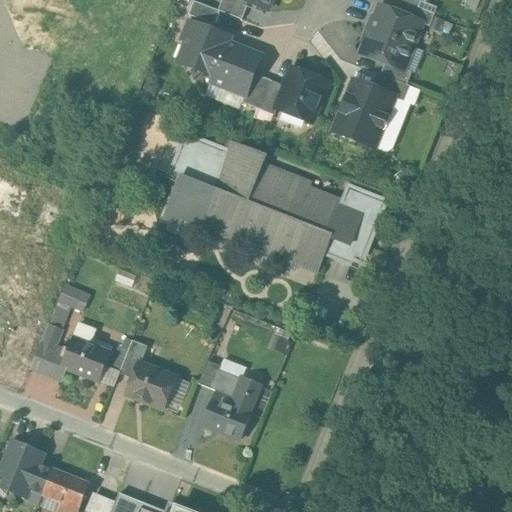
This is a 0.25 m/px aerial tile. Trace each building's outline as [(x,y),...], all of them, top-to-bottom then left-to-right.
[(249,4),(238,0),(222,0),(218,11),(220,12),(242,21),(249,4)] [(238,0),(249,4),(268,12),(272,0),(238,0)] [(396,0),(409,5),(418,9),(421,0),(396,0)] [(218,11),(194,2),(189,16),(215,26),(220,12),(218,11)] [(418,9),(409,5),(404,16),(423,23),(423,25),(430,28),(435,15),(418,9)] [(404,16),(380,7),(371,31),(414,48),(423,25),(423,23),(404,16)] [(262,57),(229,44),(224,36),(193,24),(178,64),(213,78),(211,84),(245,98),(246,98),(255,75),(262,57)] [(414,48),(371,31),(361,55),(385,64),(404,72),(405,71),(414,48)] [(404,72),(385,64),(381,76),(407,86),(412,73),(405,71),(404,72)] [(328,83),(293,69),(285,87),(276,110),(277,111),(312,124),(328,83)] [(381,76),(377,74),(372,88),(395,97),(395,99),(405,103),(411,87),(407,86),(381,76)] [(272,82),(255,75),(246,98),(245,98),(243,104),(261,111),(272,82)] [(372,88),(354,81),(334,133),(375,149),(381,134),(386,131),(392,118),(389,113),(395,99),(395,97),(372,88)] [(272,82),(261,111),(275,117),(277,111),(276,110),(285,87),(272,82)] [(312,183),(264,163),(267,156),(226,140),(223,148),(190,134),(175,171),(181,173),(162,220),(218,242),(220,237),(241,246),(239,251),(255,257),(257,252),(278,261),(276,266),(292,272),(294,267),(317,276),(327,253),(331,254),(365,268),(392,201),(348,184),(341,200),(310,187),(312,183)] [(0,210),(15,216),(26,189),(0,178),(0,210)] [(0,295),(0,301),(25,310),(61,206),(34,197),(0,295)] [(217,310),(183,297),(176,314),(210,328),(217,310)] [(49,326),(50,327),(60,331),(69,309),(58,304),(49,326)] [(40,351),(52,356),(53,356),(56,349),(63,332),(60,331),(50,327),(43,344),(40,351)] [(94,335),(78,328),(68,353),(61,370),(65,371),(98,385),(105,369),(111,355),(90,346),(94,335)] [(133,342),(120,375),(134,381),(140,365),(141,365),(148,347),(133,342)] [(52,356),(40,351),(43,344),(42,343),(31,369),(45,375),(52,356)] [(56,349),(53,356),(52,356),(45,375),(61,382),(65,371),(61,370),(68,353),(56,349)] [(221,367),(208,362),(198,385),(212,390),(219,373),(221,367)] [(141,365),(140,365),(134,381),(128,396),(163,410),(175,379),(141,365)] [(114,391),(120,375),(105,369),(98,385),(114,391)] [(260,389),(219,373),(212,390),(218,393),(204,427),(240,441),(250,416),(249,416),(260,389)] [(43,456),(14,443),(0,476),(0,481),(9,485),(13,493),(26,498),(29,490),(39,466),(43,456)] [(54,471),(39,466),(29,490),(44,496),(54,471)] [(78,511),(89,486),(54,471),(44,496),(62,503),(58,511),(78,511)] [(142,504),(119,495),(115,504),(112,511),(139,511),(140,510),(142,504)] [(88,511),(112,511),(115,504),(95,496),(88,511)]
